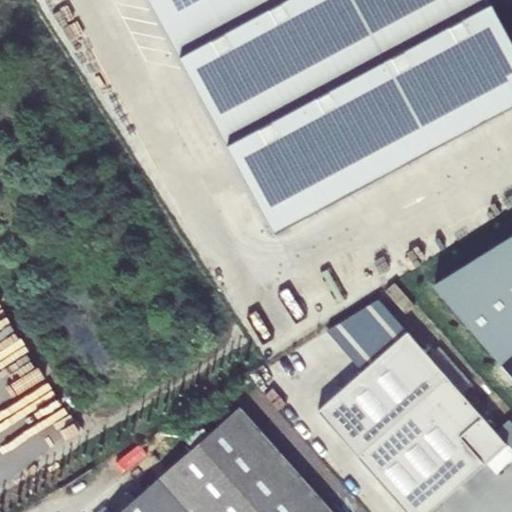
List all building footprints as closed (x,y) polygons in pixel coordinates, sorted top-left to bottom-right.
[(150,0),(275,233),(511,105),(511,35),(511,36),(491,0),(150,0)] [(511,234),(432,284),(501,362),(511,352),(511,234)] [(511,449),(511,423),(508,420),(496,431),(409,332),(319,412),(406,511),(429,511),(486,462),(507,443),(511,449)] [(333,511),(240,406),(119,511),(333,511)] [(496,473),(511,459),(511,449),(507,443),(486,462),(496,473)]
